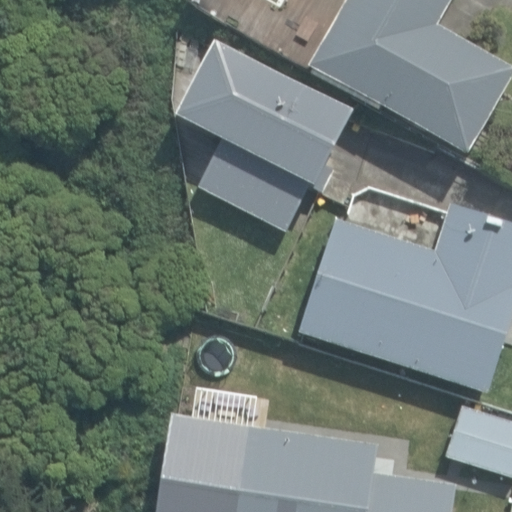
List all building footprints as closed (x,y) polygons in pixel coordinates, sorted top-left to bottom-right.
[(346,0),(308,68),(468,158),(511,79),(511,68),(438,27),(453,0),(346,0)] [(187,151),(299,187),(322,115),(210,79),(187,151)] [(300,335),(488,396),(511,323),(511,225),(451,205),(435,253),(337,221),(300,335)] [(401,417),(429,425),(437,397),(409,389),(401,417)] [(446,458),(511,479),(511,422),(463,406),(446,458)] [(236,511),(452,511),(456,487),(376,476),(380,446),(249,427),(236,511)]
